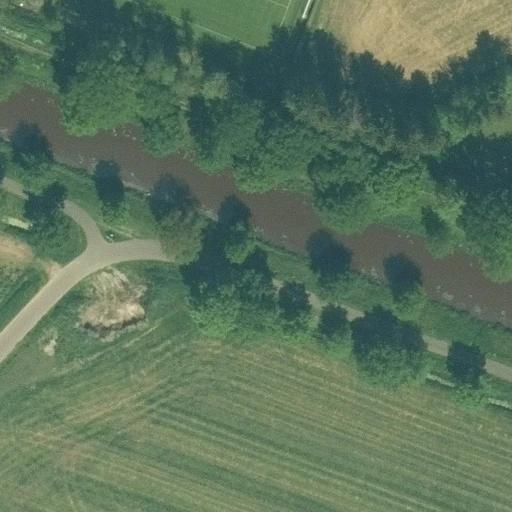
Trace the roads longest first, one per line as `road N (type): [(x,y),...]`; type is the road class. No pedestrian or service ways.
road 1 (unclassified): [(511,375),(179,252),(141,248),(104,256)]
road 2 (unclassified): [(0,349),(79,268),(104,256)]
